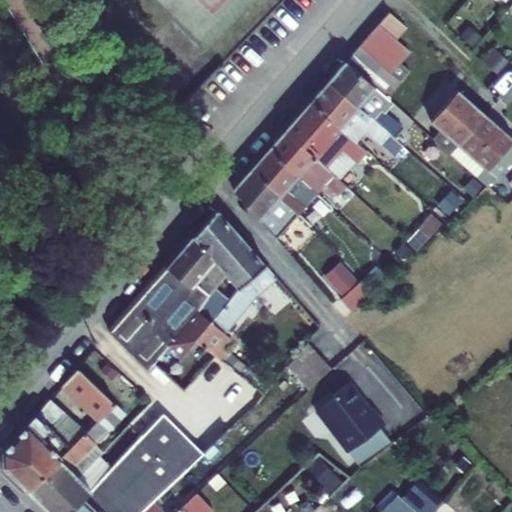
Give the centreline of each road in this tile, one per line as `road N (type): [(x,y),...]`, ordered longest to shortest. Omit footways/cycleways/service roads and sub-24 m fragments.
road 1 (tertiary): [(0,414),(366,0)]
road 2 (unknown): [(201,215),(313,364)]
road 3 (residential): [(397,0),(502,93),(511,82)]
